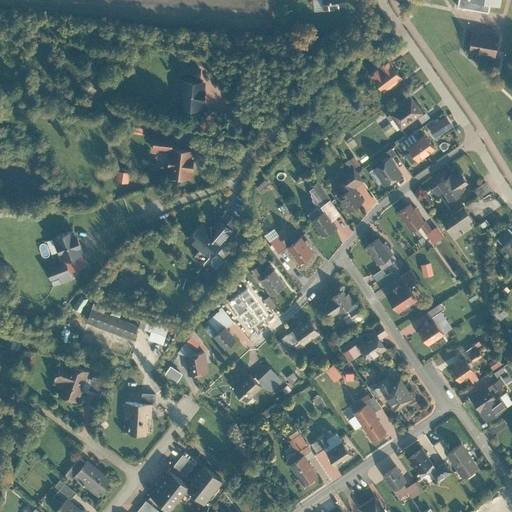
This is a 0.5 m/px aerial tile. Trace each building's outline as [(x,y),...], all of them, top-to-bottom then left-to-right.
[(346,7),(345,0),(320,0),(322,9),(346,7)] [(458,0),(457,6),(490,11),(491,2),(500,3),(500,0),(458,0)] [(502,36),(472,29),(468,52),(497,58),(502,36)] [(382,92),(402,78),(390,60),(370,75),(382,92)] [(199,81),(201,67),(179,65),(178,79),(182,79),(199,81)] [(294,67),(282,72),(288,85),(300,80),(294,67)] [(202,108),(205,82),(199,81),(182,79),(179,106),(202,108)] [(401,129),(424,111),(412,96),(389,115),(401,129)] [(451,126),(446,118),(436,124),(441,132),(451,126)] [(170,149),(170,135),(153,134),(152,149),(170,149)] [(433,149),(424,137),(408,148),(417,160),(433,149)] [(189,177),(191,151),(170,149),(167,175),(189,177)] [(403,173),(391,156),(373,169),(384,186),(403,173)] [(354,188),(364,181),(355,168),(335,181),(343,192),(338,195),(349,211),(363,201),(354,188)] [(128,189),(131,173),(116,171),(114,187),(128,189)] [(457,178),(455,175),(434,191),(438,197),(444,193),(449,201),(464,190),(462,187),(468,183),(462,174),(457,178)] [(489,191),(483,183),(474,189),(481,198),(489,191)] [(330,199),(319,185),(310,191),(321,206),(330,199)] [(421,221),(410,204),(398,211),(410,228),(421,221)] [(472,217),(465,206),(443,220),(454,237),(472,225),(469,219),(472,217)] [(334,219),(326,209),(310,221),(321,237),(335,227),(330,221),(334,219)] [(233,232),(220,222),(214,227),(208,227),(202,221),(187,239),(209,258),(233,232)] [(425,232),(429,229),(424,221),(419,224),(425,232)] [(511,233),(511,231),(507,226),(494,238),(500,245),(511,233)] [(84,255),(74,229),(53,239),(62,263),(84,255)] [(511,257),(511,233),(500,245),(511,257)] [(313,254),(301,235),(294,240),(290,234),(281,239),(297,264),(313,254)] [(275,237),(270,242),(279,252),(284,248),(275,237)] [(393,255),(381,237),(367,246),(378,264),(393,255)] [(71,273),(66,263),(46,272),(51,282),(71,273)] [(431,263),(421,264),(423,276),(432,275),(431,263)] [(387,275),(382,268),(373,274),(378,281),(387,275)] [(418,279),(411,269),(401,276),(408,286),(418,279)] [(285,285),(275,270),(260,279),(270,294),(285,285)] [(397,312),(415,300),(404,285),(387,297),(397,312)] [(358,306),(349,292),(346,294),(343,290),(322,303),(330,316),(338,311),(341,316),(358,306)] [(269,309),(275,305),(269,295),(263,300),(269,309)] [(443,313),(437,306),(427,313),(433,320),(443,313)] [(233,320),(222,307),(206,320),(218,333),(226,326),(233,320)] [(141,324),(93,308),(84,339),(131,354),(141,324)] [(359,330),(368,325),(359,310),(350,315),(359,330)] [(442,315),(433,322),(419,331),(431,348),(444,338),(439,332),(449,325),(442,315)] [(322,336),(308,318),(292,329),(303,343),(311,337),(315,342),(322,336)] [(169,326),(150,319),(146,329),(166,336),(169,326)] [(236,339),(226,326),(218,333),(214,336),(225,348),(236,339)] [(387,349),(376,333),(357,345),(362,353),(367,362),(387,349)] [(201,342),(192,336),(186,344),(194,350),(201,342)] [(293,344),(288,337),(277,344),(285,356),(293,351),(289,346),(293,344)] [(484,355),(476,344),(463,353),(467,359),(471,356),(475,362),(484,355)] [(357,345),(343,353),(348,361),(362,353),(357,345)] [(20,350),(12,349),(9,363),(17,364),(20,350)] [(207,371),(204,352),(188,354),(192,374),(207,371)] [(477,376),(465,360),(450,371),(458,383),(468,376),(471,380),(477,376)] [(89,372),(61,361),(53,380),(63,384),(59,396),(77,403),(89,372)] [(177,380),(183,372),(171,363),(165,372),(177,380)] [(341,376),(333,365),(326,370),(334,381),(341,376)] [(282,380),(270,367),(257,380),(262,386),(268,392),(282,380)] [(257,380),(249,372),(232,389),(246,402),(262,386),(257,380)] [(501,377),(470,399),(484,419),(504,406),(494,392),(505,383),(501,377)] [(102,394),(106,382),(92,378),(88,390),(102,394)] [(392,411),(412,397),(400,378),(392,384),(388,378),(376,386),(392,411)] [(154,395),(142,394),(142,402),(153,403),(154,395)] [(378,407),(373,399),(366,404),(372,412),(378,407)] [(265,417),(282,405),(277,400),(261,412),(265,417)] [(129,433),(147,434),(147,418),(153,418),(153,403),(142,402),(125,402),(124,416),(130,417),(129,433)] [(371,440),(385,431),(372,412),(366,404),(353,413),(371,440)] [(311,450),(300,433),(288,440),(295,451),(284,457),(289,464),(304,454),(311,450)] [(450,452),(441,438),(433,443),(441,458),(446,455),(450,452)] [(323,449),(317,439),(311,443),(317,453),(323,449)] [(353,454),(342,440),(327,451),(338,465),(353,454)] [(478,466),(463,444),(450,452),(446,455),(461,477),(478,466)] [(434,468),(422,448),(408,456),(421,477),(429,472),(434,468)] [(317,474),(304,454),(289,464),(301,484),(317,474)] [(84,465),(78,460),(65,476),(71,481),(76,475),(84,465)] [(110,481),(86,462),(84,465),(76,475),(99,494),(110,481)] [(449,473),(443,463),(434,468),(429,472),(436,482),(449,473)] [(407,480),(396,465),(381,475),(397,498),(408,490),(405,487),(402,483),(407,480)] [(204,502),(222,479),(206,466),(188,489),(204,502)] [(187,487),(169,472),(151,494),(170,509),(187,487)] [(71,490),(60,480),(56,485),(66,495),(71,490)] [(423,492),(415,481),(405,487),(408,490),(413,498),(423,492)] [(384,511),(374,497),(358,508),(360,511),(384,511)] [(82,511),(67,498),(54,511),(82,511)] [(155,511),(157,511),(146,501),(137,511),(155,511)]
